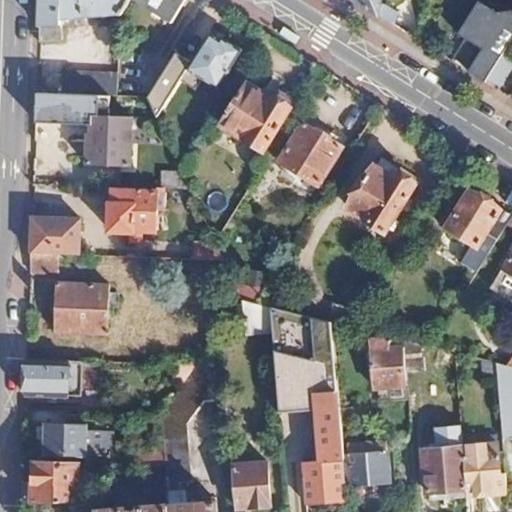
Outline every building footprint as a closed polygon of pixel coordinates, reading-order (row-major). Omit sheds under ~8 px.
[(39,0),(38,42),(62,42),(63,22),(119,16),(128,0),(39,0)] [(185,0),(129,0),(170,25),(185,0)] [(352,0),(381,18),(385,0),(352,0)] [(500,60),(511,43),(511,40),(511,10),(494,12),(478,2),(457,35),(484,50),(500,60)] [(221,43),(210,36),(188,70),(219,89),(242,52),(222,40),(221,43)] [(511,43),(500,60),(487,83),(499,90),(511,69),(511,43)] [(500,60),(484,50),(470,72),(487,83),(500,60)] [(180,81),(165,71),(148,99),(157,118),(180,81)] [(119,80),(62,79),(62,96),(119,98),(119,80)] [(270,99),(248,85),(223,125),(266,151),(292,109),(290,107),(293,102),(279,93),(277,96),(273,94),(270,99)] [(94,138),(89,138),(88,167),(131,169),(132,121),(94,119),(94,138)] [(343,147),(306,124),(282,162),(319,185),(343,147)] [(377,167),(376,166),(349,207),(387,233),(417,188),(397,174),(401,169),(383,157),(377,167)] [(116,205),(113,204),(112,235),(134,236),(134,245),(144,245),(144,236),(160,237),(161,206),(168,207),(168,191),(161,190),(158,190),(158,196),(116,194),(116,205)] [(511,217),(470,191),(447,228),(489,254),(511,217)] [(33,214),(31,253),(85,255),(86,216),(33,214)] [(215,245),(196,245),(195,263),(224,264),(215,245)] [(473,247),(464,265),(480,272),(488,254),(473,247)] [(511,252),(501,268),(511,275),(511,252)] [(61,258),(31,257),(31,275),(60,276),(61,258)] [(112,287),(59,285),(57,335),(110,337),(112,287)] [(255,306),(241,302),(244,337),(273,337),(271,309),(255,306)] [(363,313),(332,306),(328,323),(353,329),(363,313)] [(271,309),(273,337),(279,412),(315,409),(338,407),(331,325),(271,309)] [(370,322),(363,313),(353,329),(363,332),(370,322)] [(195,367),(160,417),(163,453),(165,469),(167,495),(180,495),(180,484),(192,484),(189,425),(204,403),(221,402),(215,338),(195,367)] [(388,339),(362,342),(367,395),(393,393),(392,387),(407,386),(406,372),(404,348),(389,349),(388,339)] [(403,342),(404,348),(406,372),(423,370),(421,346),(403,342)] [(496,364),(481,361),(482,371),(497,371),(496,364)] [(70,364),(28,362),(26,399),(68,401),(70,364)] [(496,364),(497,371),(503,440),(511,439),(511,368),(506,367),(496,364)] [(338,407),(315,409),(320,462),(302,464),(305,505),(347,501),(340,424),(338,407)] [(89,426),(46,425),(45,457),(88,458),(89,426)] [(386,445),(349,448),(352,486),(389,483),(386,445)] [(498,445),(463,447),(466,490),(467,498),(508,496),(506,475),(500,475),(498,445)] [(463,447),(425,449),(428,492),(466,490),(463,447)] [(163,453),(123,454),(124,471),(165,469),(163,453)] [(269,464),(237,466),(240,503),(255,502),(255,507),(273,506),(269,464)] [(80,467),(37,465),(36,507),(79,503),(80,467)] [(129,490),(117,479),(98,500),(106,507),(114,499),(117,502),(129,490)]
